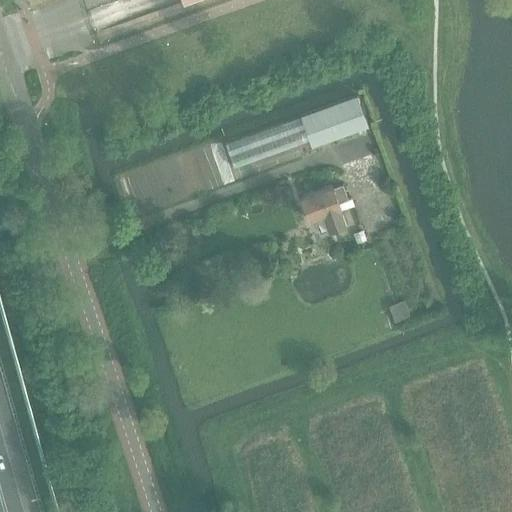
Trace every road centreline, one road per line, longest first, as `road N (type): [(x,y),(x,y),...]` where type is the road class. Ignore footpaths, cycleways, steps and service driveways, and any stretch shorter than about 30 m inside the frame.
road 1 (unclassified): [(155,511),(0,51)]
road 2 (track): [(251,511),(231,436),(510,336)]
